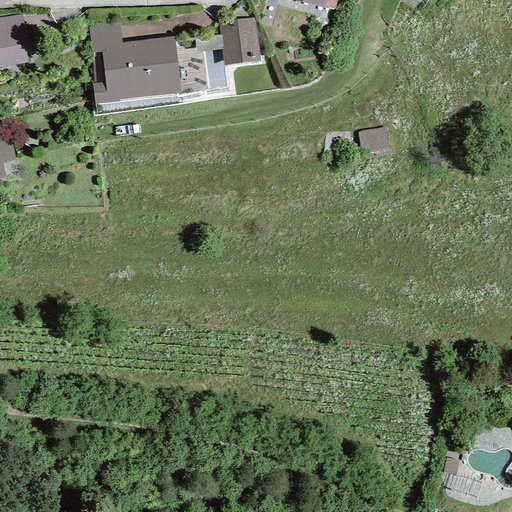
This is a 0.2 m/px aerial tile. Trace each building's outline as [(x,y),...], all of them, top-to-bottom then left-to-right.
[(291,0),(324,8),(325,6),(333,9),(335,0),(291,0)] [(0,68),(30,63),(21,14),(0,17),(0,68)] [(254,18),(219,22),(220,35),(222,49),(223,65),(259,62),(254,18)] [(180,94),(174,36),(121,42),(119,23),(88,27),(93,84),(92,84),(95,104),(119,102),(118,99),(180,94)] [(196,52),(222,49),(220,35),(194,37),(196,52)] [(386,127),(357,132),(361,159),(390,154),(386,127)] [(0,179),(6,178),(3,163),(15,160),(8,135),(0,137),(0,179)]
